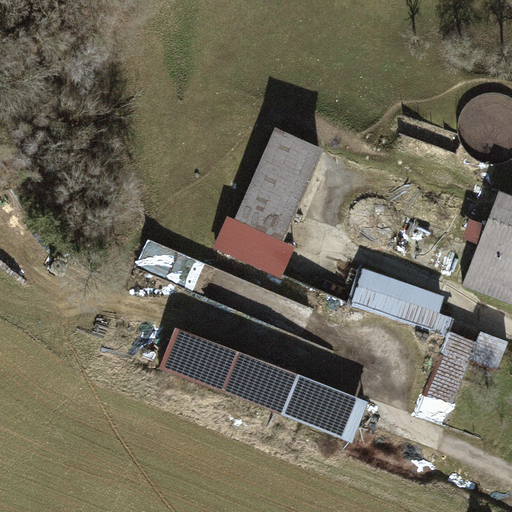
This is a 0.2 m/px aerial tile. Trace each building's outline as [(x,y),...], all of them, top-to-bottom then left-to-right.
[(278,129),(239,220),(229,216),(217,246),(285,275),(297,245),(282,239),(321,147),(278,129)] [(511,192),(502,188),(465,285),(511,302),(511,192)] [(150,237),(137,266),(275,327),(289,298),(150,237)] [(297,245),(285,275),(353,305),(366,268),(297,245)] [(442,295),(366,268),(353,305),(429,332),(442,295)] [(322,385),(176,328),(163,362),(309,419),(322,385)] [(511,340),(483,335),(482,340),(445,333),(429,416),(455,421),(467,360),(505,368),(511,340)]
